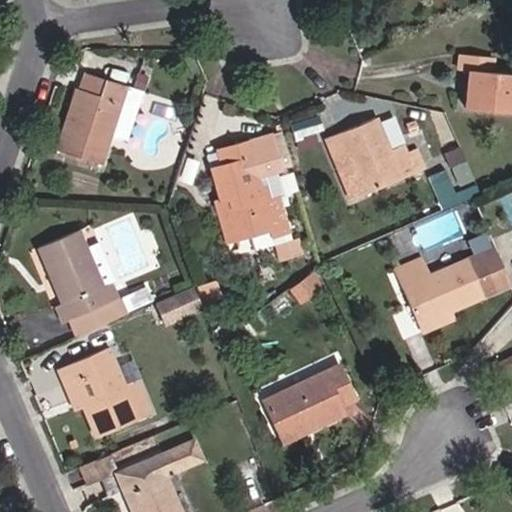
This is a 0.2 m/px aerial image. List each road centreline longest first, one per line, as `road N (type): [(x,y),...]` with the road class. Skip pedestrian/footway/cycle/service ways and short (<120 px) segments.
road 1 (residential): [(51,27),(221,4),(264,21),(293,0)]
road 2 (residential): [(51,27),(0,182)]
road 3 (residential): [(0,361),(61,511)]
road 4 (residential): [(342,511),(410,481),(452,435)]
